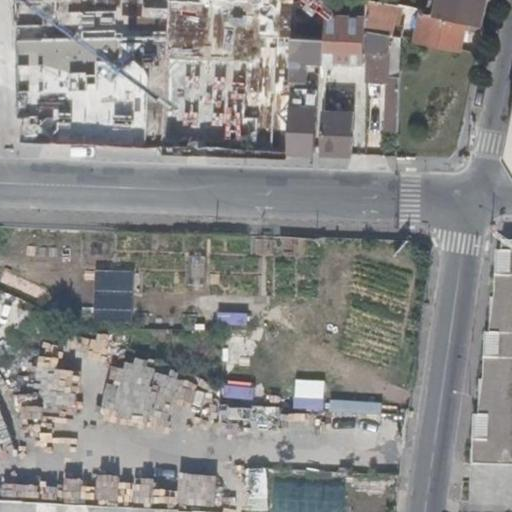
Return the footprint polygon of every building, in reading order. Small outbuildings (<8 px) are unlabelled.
[(176,73),(177,0),(109,0),(108,72),(176,73)] [(328,39),(327,61),(366,63),(367,63),(367,52),(369,31),(370,0),(360,0),(329,4),(328,39)] [(398,4),(376,0),(370,0),(369,31),(403,38),(405,29),(402,28),(394,26),(398,4)] [(485,25),(490,0),(444,0),(441,16),(469,21),(485,25)] [(407,6),(398,4),(394,26),(402,28),(402,27),(407,6)] [(463,50),(469,21),(441,16),(432,14),(426,13),(427,10),(422,9),(420,15),(426,17),(421,42),(463,50)] [(403,38),(369,31),(367,52),(371,53),(369,82),(390,82),(391,47),(402,48),(403,38)] [(292,83),(298,83),(298,82),(308,82),(309,66),(304,65),(304,60),(327,61),(328,39),(294,38),(292,83)] [(327,66),(324,154),(354,155),(356,98),(353,68),(327,66)] [(385,129),(400,130),(401,94),(401,90),(387,89),(385,129)] [(291,106),(289,153),(316,154),(319,90),(297,90),(297,106),(291,106)] [(511,511),(511,240),(504,241),(502,250),(497,251),(497,260),(495,298),(492,297),(491,333),(486,333),(485,358),(484,380),(481,380),(480,416),(475,416),(470,511),(511,511)] [(108,319),(143,318),(143,310),(108,311),(108,319)] [(271,508),(271,469),(249,469),(249,508),(271,508)]
